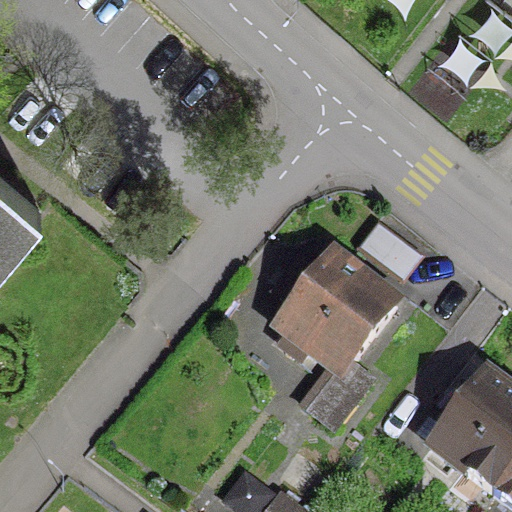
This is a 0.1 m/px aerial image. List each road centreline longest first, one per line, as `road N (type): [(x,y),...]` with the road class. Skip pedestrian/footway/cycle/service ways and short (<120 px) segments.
road 1 (residential): [(338,104),(2,511)]
road 2 (residential): [(338,104),(511,241)]
road 3 (residential): [(224,0),(338,104)]
